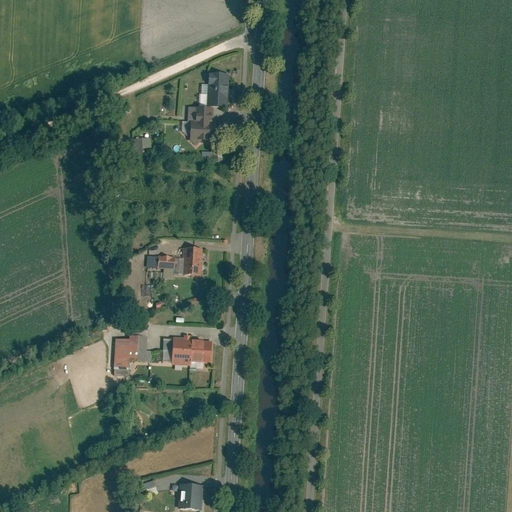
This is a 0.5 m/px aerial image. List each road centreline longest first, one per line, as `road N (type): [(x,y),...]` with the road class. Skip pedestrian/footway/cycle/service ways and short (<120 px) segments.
road 1 (tertiary): [(227,511),(263,0)]
road 2 (residential): [(305,511),(337,0)]
road 3 (track): [(0,148),(261,32)]
